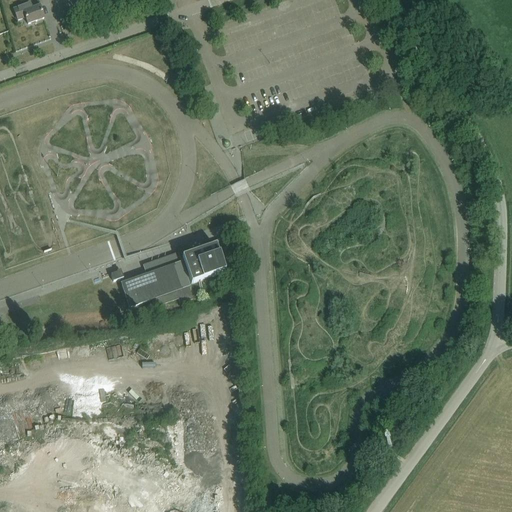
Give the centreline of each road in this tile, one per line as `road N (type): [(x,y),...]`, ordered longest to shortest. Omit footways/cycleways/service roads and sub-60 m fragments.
road 1 (unclassified): [(499,341),(500,177),(390,0)]
road 2 (unclassified): [(0,77),(216,0)]
road 3 (unclassified): [(374,511),(499,341)]
